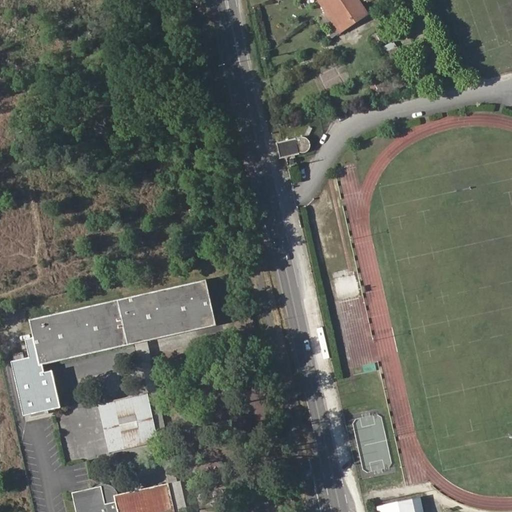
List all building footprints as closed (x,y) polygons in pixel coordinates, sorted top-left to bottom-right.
[(367,14),(362,6),(357,0),(317,0),(339,32),(367,14)] [(297,136),(278,141),(281,155),(300,150),(297,136)] [(206,280),(30,320),(35,339),(40,365),(43,364),(138,343),(142,342),(147,341),(217,325),(206,280)] [(40,365),(35,339),(26,341),(30,359),(11,363),(23,417),(61,408),(54,376),(46,378),(45,373),(43,364),(40,365)] [(184,511),(147,341),(142,342),(138,343),(149,394),(160,443),(169,485),(174,511),(184,511)] [(100,487),(74,492),(78,511),(174,511),(169,485),(115,497),(115,494),(113,490),(111,488),(109,487),(107,487),(103,487),(100,487)] [(426,511),(423,496),(380,506),(381,511),(426,511)]
